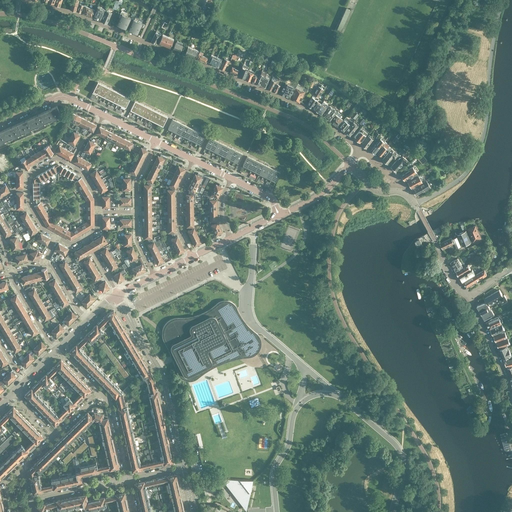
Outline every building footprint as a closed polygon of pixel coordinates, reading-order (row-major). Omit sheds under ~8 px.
[(76,11),(79,0),(72,0),(70,9),(76,11)] [(119,11),(121,5),(116,2),(113,8),(119,11)] [(92,17),(95,10),(85,6),(82,13),(92,17)] [(105,9),(97,6),(93,18),(100,21),(105,9)] [(341,32),(351,10),(346,8),(336,30),(341,32)] [(107,24),(112,12),(108,11),(106,10),(101,21),(107,24)] [(129,22),(130,18),(131,18),(120,13),(119,17),(120,18),(117,25),(119,26),(118,27),(125,30),(129,22)] [(142,27),(144,24),(142,23),(141,23),(143,20),(135,17),(134,19),(133,19),(133,20),(132,23),(128,30),(130,31),(129,32),(135,35),(135,33),(137,34),(140,27),(142,27)] [(156,44),(161,34),(156,32),(151,42),(156,44)] [(164,45),(168,37),(162,35),(159,43),(164,45)] [(170,48),(173,40),(168,37),(164,45),(170,48)] [(180,52),(183,45),(175,42),(173,49),(180,52)] [(195,59),(198,50),(188,46),(184,55),(195,59)] [(206,63),(208,58),(198,55),(196,60),(206,63)] [(213,65),(217,57),(211,55),(207,63),(213,65)] [(219,68),(222,59),(217,57),(213,65),(219,68)] [(228,66),(229,64),(230,61),(224,58),(220,68),(224,70),(226,65),(228,66)] [(237,75),(239,70),(232,67),(230,72),(237,75)] [(245,78),(248,70),(242,67),(239,75),(245,78)] [(250,81),(253,73),(248,71),(245,79),(250,81)] [(261,85),(266,73),(263,72),(262,75),(260,74),(256,84),(261,85)] [(266,87),(269,78),(267,77),(268,74),(266,73),(261,85),(266,87)] [(256,84),(260,74),(259,74),(259,75),(257,74),(256,75),(254,74),(251,81),(256,84)] [(271,90),(276,79),(277,78),(273,77),(271,80),(267,89),(271,90)] [(276,93),(282,82),(276,79),(271,90),(276,93)] [(97,94),(102,84),(98,82),(93,91),(97,94)] [(101,96),(106,86),(102,84),(97,94),(101,96)] [(105,98),(110,88),(106,86),(101,96),(105,98)] [(299,103),(305,91),(296,87),(290,99),(299,103)] [(109,100),(114,90),(110,88),(105,98),(109,100)] [(285,96),(288,89),(287,88),(287,89),(283,88),(279,94),(285,96)] [(317,100),(318,98),(322,91),(317,88),(313,95),(315,96),(314,98),(312,97),(307,105),(312,108),(317,100)] [(113,102),(118,92),(114,90),(109,100),(113,102)] [(117,104),(122,94),(118,92),(113,102),(117,104)] [(121,106),(126,96),(122,94),(117,104),(121,106)] [(126,108),(130,98),(126,96),(121,106),(126,108)] [(135,112),(139,102),(135,100),(130,110),(135,112)] [(317,111),(322,104),(317,101),(312,108),(317,111)] [(139,114),(143,104),(139,102),(135,112),(139,114)] [(143,116),(147,106),(143,104),(139,114),(143,116)] [(321,114),(326,107),(322,104),(317,111),(321,114)] [(330,121),(337,111),(329,105),(322,115),(330,121)] [(147,118),(151,108),(147,106),(143,116),(147,118)] [(31,129),(38,126),(39,127),(45,124),(44,123),(48,121),(51,120),(52,121),(58,118),(57,117),(61,115),(57,107),(53,108),(53,107),(43,112),(44,113),(40,114),(40,113),(30,118),(30,119),(27,120),(27,119),(17,124),(17,125),(14,126),(13,125),(4,130),(4,131),(1,132),(0,131),(0,144),(5,142),(5,141),(8,139),(9,139),(12,137),(12,139),(19,136),(18,135),(25,131),(25,133),(32,130),(31,129)] [(151,120),(155,110),(151,108),(147,118),(151,120)] [(155,122),(159,112),(155,110),(151,120),(155,122)] [(159,124),(163,114),(159,112),(155,122),(159,124)] [(163,126),(168,117),(163,114),(159,124),(163,126)] [(334,124),(339,117),(336,115),(331,121),(334,124)] [(337,127),(343,120),(339,117),(334,124),(337,127)] [(172,131),(177,121),(173,119),(168,129),(172,131)] [(344,131),(349,124),(344,120),(338,127),(344,131)] [(176,133),(181,123),(177,121),(172,131),(176,133)] [(350,136),(358,126),(353,122),(345,132),(350,136)] [(180,135),(185,125),(181,123),(176,133),(180,135)] [(184,137),(189,127),(185,125),(180,135),(184,137)] [(188,139),(193,129),(189,127),(184,137),(188,139)] [(192,141),(197,131),(193,129),(188,139),(192,141)] [(363,139),(367,134),(362,130),(361,132),(359,130),(353,138),(360,143),(362,141),(363,141),(364,139),(363,139)] [(79,136),(80,135),(78,134),(79,132),(76,131),(75,133),(74,132),(71,137),(77,140),(79,136)] [(196,143),(201,133),(197,131),(192,141),(196,143)] [(200,145),(205,135),(201,133),(196,143),(200,145)] [(366,149),(373,139),(368,135),(361,145),(366,149)] [(119,146),(120,144),(123,138),(118,136),(115,142),(114,144),(119,146)] [(75,143),(77,140),(71,137),(69,141),(70,142),(69,144),(72,145),(73,144),(75,145),(75,143)] [(210,149),(214,140),(210,138),(205,147),(210,149)] [(375,154),(384,143),(380,139),(370,151),(375,154)] [(92,148),(95,144),(94,143),(95,141),(92,140),(91,141),(89,140),(88,141),(88,142),(87,145),(92,148)] [(214,151),(218,142),(214,140),(210,149),(214,151)] [(133,146),(132,145),(133,143),(131,142),(131,143),(128,141),(125,147),(130,149),(130,148),(132,149),(133,146)] [(218,153),(222,144),(218,142),(214,151),(218,153)] [(53,153),(50,148),(52,147),(50,144),(44,148),(44,149),(47,154),(48,156),(53,153)] [(222,155),(226,146),(222,144),(218,153),(222,155)] [(90,153),(92,148),(87,145),(85,149),(84,148),(84,150),(86,151),(85,152),(87,154),(88,152),(90,153)] [(381,156),(387,148),(383,145),(377,153),(381,156)] [(61,154),(64,148),(59,146),(59,147),(57,146),(55,149),(57,150),(56,152),(57,153),(57,152),(61,154)] [(147,152),(148,151),(146,150),(147,147),(144,146),(143,148),(141,148),(139,152),(145,155),(147,152)] [(226,157),(230,148),(226,146),(222,155),(226,157)] [(402,156),(407,149),(404,147),(399,153),(398,154),(398,155),(397,156),(398,157),(400,155),(402,156)] [(230,159),(234,150),(230,148),(226,157),(230,159)] [(395,159),(398,154),(391,148),(382,160),(387,164),(392,157),(395,159)] [(4,149),(0,151),(0,161),(6,172),(15,167),(4,149)] [(234,161),(239,152),(234,150),(230,159),(234,161)] [(238,163),(243,154),(239,152),(234,161),(238,163)] [(422,153),(417,157),(422,164),(428,160),(422,153)] [(161,163),(164,159),(162,158),(163,155),(161,154),(160,157),(158,156),(157,157),(156,161),(161,163)] [(405,166),(409,162),(402,156),(400,155),(398,157),(391,167),(396,171),(399,168),(401,165),(403,163),(405,166)] [(247,168),(252,158),(247,156),(243,166),(247,168)] [(251,170),(256,160),(252,158),(247,168),(251,170)] [(31,167),(30,165),(26,159),(19,163),(21,166),(23,164),(26,170),(31,167)] [(255,172),(260,162),(256,160),(251,170),(255,172)] [(259,174),(264,164),(260,162),(255,172),(259,174)] [(58,171),(58,164),(55,166),(47,170),(50,176),(58,171)] [(263,176),(268,166),(264,164),(259,174),(263,176)] [(184,170),(185,169),(183,168),(184,166),(182,165),(181,167),(179,166),(176,171),(182,174),(184,170)] [(406,180),(416,172),(418,171),(414,165),(400,175),(404,181),(405,180),(406,180)] [(267,178),(272,168),(268,166),(263,176),(267,178)] [(136,174),(137,171),(138,171),(138,170),(132,167),(130,171),(131,172),(130,174),(133,175),(134,173),(136,174)] [(69,178),(72,172),(65,168),(62,174),(69,178)] [(271,180),(276,170),(272,168),(267,178),(271,180)] [(50,176),(47,170),(40,175),(43,180),(50,176)] [(275,182),(280,172),(276,170),(271,180),(275,182)] [(80,178),(78,176),(76,174),(72,172),(69,178),(74,181),(75,181),(80,178)] [(407,182),(418,176),(416,172),(406,180),(407,182)] [(199,182),(201,177),(202,175),(198,173),(197,175),(195,174),(194,175),(195,176),(193,179),(199,182)] [(152,182),(154,178),(148,175),(148,176),(146,180),(148,180),(147,183),(149,183),(150,181),(152,182)] [(411,188),(424,181),(420,175),(418,176),(407,182),(411,188)] [(81,178),(80,178),(75,181),(81,192),(87,188),(81,178)] [(423,192),(430,188),(426,180),(412,189),(415,195),(422,191),(423,192)] [(222,189),(222,188),(220,187),(222,184),(219,183),(218,186),(216,185),(214,189),(220,192),(221,189),(222,189)] [(107,189),(104,184),(98,187),(101,191),(100,191),(101,192),(103,191),(104,193),(107,191),(106,189),(107,189)] [(194,192),(197,187),(191,184),(189,187),(188,189),(190,190),(189,192),(191,192),(192,190),(194,192)] [(9,191),(8,189),(6,185),(1,188),(5,194),(8,192),(9,191)] [(94,199),(87,188),(81,192),(87,201),(94,199)] [(218,196),(220,192),(214,189),(210,197),(212,197),(215,198),(215,196),(218,197),(218,196)] [(40,202),(35,205),(34,206),(40,216),(47,213),(40,202)] [(29,217),(27,214),(27,213),(27,212),(25,213),(24,212),(21,213),(22,215),(21,216),(23,220),(29,217)] [(47,227),(52,222),(47,213),(40,216),(47,227)] [(32,221),(29,217),(23,220),(26,225),(32,221)] [(62,227),(52,222),(47,227),(58,234),(62,227)] [(94,226),(87,222),(79,227),(82,233),(94,226)] [(220,227),(218,223),(217,222),(215,223),(215,222),(213,222),(213,224),(211,225),(214,230),(220,227)] [(38,230),(37,229),(34,226),(29,229),(32,234),(33,233),(34,235),(37,233),(36,232),(38,230)] [(481,238),(476,226),(468,229),(473,241),(481,238)] [(70,232),(67,230),(62,227),(58,234),(71,240),(70,232)] [(71,240),(82,233),(79,227),(70,232),(71,240)] [(222,232),(222,230),(221,230),(220,227),(214,230),(216,235),(218,234),(219,236),(221,235),(220,233),(222,232)] [(11,233),(8,228),(3,231),(5,235),(4,235),(5,236),(7,235),(8,237),(11,235),(10,234),(11,233)] [(28,233),(30,232),(28,229),(22,233),(27,240),(31,238),(28,233)] [(466,231),(457,234),(462,246),(471,243),(466,231)] [(42,242),(45,236),(42,234),(41,233),(40,235),(38,234),(36,237),(38,238),(37,239),(42,242)] [(180,241),(178,237),(177,236),(175,237),(174,234),(172,235),(172,236),(173,238),(171,239),(174,244),(180,241)] [(109,240),(108,237),(105,239),(103,235),(101,236),(100,235),(97,237),(101,245),(107,242),(109,240)] [(18,242),(17,237),(15,237),(15,236),(12,236),(12,238),(10,239),(10,240),(11,240),(12,244),(18,242)] [(103,247),(101,245),(97,237),(93,240),(94,241),(88,244),(84,247),(83,246),(79,248),(84,256),(88,253),(92,251),(97,248),(98,250),(101,249),(101,248),(103,247)] [(201,242),(198,237),(192,240),(194,244),(195,245),(197,244),(198,247),(200,246),(199,243),(201,242)] [(457,237),(453,238),(456,247),(461,245),(457,237)] [(455,247),(451,238),(440,244),(443,250),(448,247),(450,250),(455,247)] [(158,246),(154,239),(149,241),(150,244),(148,245),(148,246),(150,250),(156,247),(158,246)] [(60,252),(64,246),(59,243),(55,249),(60,252)] [(185,250),(184,249),(182,246),(176,249),(178,253),(181,252),(182,254),(184,253),(183,251),(185,250)] [(109,252),(106,248),(105,248),(104,247),(103,247),(101,248),(101,249),(102,250),(100,251),(101,252),(103,256),(109,252)] [(135,252),(133,249),(133,247),(130,249),(129,247),(127,247),(128,250),(127,250),(129,255),(135,252)] [(84,256),(79,248),(76,250),(76,251),(74,252),(77,256),(74,258),(76,260),(84,256)] [(40,256),(42,253),(39,251),(38,252),(37,251),(30,253),(30,254),(28,255),(29,258),(29,261),(32,260),(34,259),(34,261),(37,260),(37,259),(39,258),(39,257),(40,256)] [(112,257),(109,252),(103,256),(105,259),(106,260),(112,257)] [(138,257),(137,256),(135,252),(129,255),(132,260),(133,259),(134,261),(137,260),(136,258),(138,257)] [(92,262),(90,259),(91,259),(90,257),(88,259),(87,257),(90,255),(88,253),(84,256),(85,258),(84,259),(85,260),(84,261),(87,266),(92,262)] [(23,262),(21,255),(16,257),(16,259),(13,260),(14,262),(17,261),(17,263),(19,263),(23,262)] [(163,261),(161,256),(155,259),(157,263),(156,263),(157,264),(159,263),(160,265),(162,264),(166,262),(165,260),(163,261)] [(146,268),(144,265),(144,263),(141,257),(139,258),(142,264),(137,267),(140,273),(144,271),(145,270),(144,268),(146,268)] [(463,268),(458,258),(451,263),(456,272),(463,268)] [(68,266),(65,261),(63,262),(62,260),(60,261),(61,263),(59,264),(60,266),(62,269),(68,266)] [(117,266),(114,261),(109,265),(111,268),(111,269),(113,268),(114,270),(117,268),(116,267),(117,266)] [(459,277),(470,269),(468,265),(463,268),(456,272),(459,277)] [(98,271),(96,268),(95,267),(89,270),(92,275),(98,271)] [(140,273),(137,267),(130,270),(131,273),(132,275),(134,273),(135,275),(137,275),(137,274),(140,273)] [(48,274),(46,268),(41,270),(42,272),(43,278),(44,278),(49,277),(51,276),(50,273),(48,274)] [(463,282),(475,274),(473,269),(460,277),(463,282)] [(477,281),(487,275),(485,269),(474,276),(477,281)] [(101,276),(100,275),(98,271),(92,275),(95,279),(96,279),(97,280),(100,279),(99,277),(101,276)] [(124,278),(123,277),(127,274),(126,272),(122,275),(120,272),(114,276),(118,282),(119,283),(122,282),(121,280),(124,278)] [(466,288),(477,281),(474,276),(463,283),(466,288)] [(58,284),(56,281),(55,279),(53,281),(52,279),(50,281),(51,282),(49,283),(52,288),(58,284)] [(7,286),(10,285),(10,283),(7,283),(6,281),(5,282),(1,283),(3,290),(8,288),(7,286)] [(109,287),(105,281),(99,285),(101,287),(96,290),(98,292),(102,289),(103,291),(105,290),(107,291),(109,290),(109,288),(109,287)] [(82,288),(79,284),(73,287),(75,290),(76,292),(78,291),(79,292),(81,291),(80,289),(82,288)] [(501,286),(484,297),(487,301),(491,300),(492,301),(499,297),(502,301),(508,298),(501,286)] [(37,294),(34,289),(33,290),(32,288),(29,290),(30,291),(28,292),(29,294),(31,297),(37,294)] [(40,298),(37,294),(31,297),(33,300),(34,302),(40,298)] [(95,299),(93,297),(95,295),(94,294),(92,296),(90,294),(86,298),(91,302),(93,300),(94,300),(95,299)] [(19,300),(17,296),(18,296),(17,295),(15,296),(14,295),(11,296),(12,298),(11,299),(14,303),(19,300)] [(69,302),(68,301),(66,298),(60,301),(63,306),(64,305),(65,307),(68,305),(67,303),(69,302)] [(91,302),(86,298),(82,301),(84,303),(82,305),(83,307),(85,305),(87,306),(88,305),(91,302)] [(490,312),(487,308),(494,305),(492,301),(491,300),(487,301),(477,306),(485,319),(492,316),(491,315),(490,312)] [(235,308),(235,307),(234,307),(234,306),(233,306),(233,305),(232,304),(231,304),(231,303),(230,303),(229,302),(228,302),(227,302),(226,302),(225,302),(224,302),(223,302),(222,302),(221,302),(220,303),(219,303),(219,304),(218,304),(215,307),(214,307),(213,308),(212,309),(211,309),(210,310),(209,310),(209,311),(208,312),(207,312),(206,313),(205,313),(204,314),(203,314),(202,314),(201,315),(200,315),(199,316),(198,316),(197,316),(196,317),(195,317),(194,317),(193,317),(192,318),(191,318),(189,318),(188,318),(187,318),(186,319),(185,319),(184,319),(183,319),(181,319),(180,319),(179,319),(178,319),(177,319),(176,319),(175,319),(174,319),(174,320),(173,320),(172,320),(171,321),(170,321),(169,322),(168,323),(167,324),(166,325),(166,326),(165,326),(165,327),(165,328),(164,328),(164,329),(164,330),(164,331),(164,332),(163,333),(163,334),(164,335),(164,336),(164,337),(164,338),(164,339),(165,339),(165,340),(165,341),(166,342),(167,344),(168,345),(169,347),(169,348),(170,350),(171,351),(171,353),(172,354),(173,356),(173,357),(174,359),(174,361),(175,362),(175,364),(176,365),(176,367),(177,368),(177,369),(177,370),(178,371),(178,372),(178,373),(179,373),(179,374),(180,375),(180,376),(181,376),(181,377),(182,377),(182,378),(183,378),(184,378),(185,379),(186,379),(187,379),(188,379),(188,380),(189,380),(190,380),(191,379),(192,379),(193,379),(194,379),(194,378),(195,378),(196,378),(196,377),(197,377),(199,375),(200,375),(201,374),(202,373),(203,372),(204,371),(206,370),(207,370),(208,369),(209,368),(210,367),(212,367),(213,366),(214,365),(216,365),(217,364),(218,364),(220,363),(221,362),(222,362),(224,361),(225,361),(226,360),(228,360),(229,359),(230,359),(232,359),(233,358),(235,358),(236,358),(237,357),(239,357),(240,357),(242,357),(243,356),(245,356),(247,356),(248,356),(249,356),(250,356),(250,355),(251,355),(252,355),(253,355),(253,354),(254,354),(255,353),(256,352),(257,352),(257,351),(257,350),(258,350),(258,349),(259,348),(259,347),(259,346),(259,345),(260,344),(260,343),(259,343),(259,342),(259,341),(259,340),(259,339),(258,338),(258,337),(257,337),(257,336),(257,335),(256,335),(255,334),(253,332),(252,331),(251,331),(250,330),(249,329),(249,328),(248,328),(247,327),(246,326),(246,325),(245,324),(244,324),(244,323),(244,322),(244,321),(244,320),(243,320),(242,320),(241,319),(240,318),(240,317),(239,316),(239,315),(238,314),(238,313),(237,312),(237,311),(236,310),(236,309),(235,308)] [(45,307),(42,303),(37,306),(39,309),(38,309),(39,311),(45,307)] [(25,309),(23,306),(23,305),(22,304),(16,308),(19,312),(25,309)] [(118,319),(114,311),(111,310),(106,316),(108,320),(110,323),(111,323),(118,319)] [(77,317),(75,315),(76,314),(74,311),(73,313),(72,312),(68,315),(73,320),(75,317),(76,318),(77,317)] [(51,316),(48,312),(42,315),(44,318),(44,319),(45,320),(47,319),(48,320),(50,319),(49,317),(51,316)] [(73,320),(68,315),(64,319),(66,321),(63,323),(65,325),(67,323),(69,324),(70,323),(73,320)] [(100,328),(108,320),(106,316),(97,324),(100,328)] [(502,323),(498,316),(486,322),(490,329),(502,323)] [(457,319),(465,334),(469,333),(461,317),(457,319)] [(122,325),(118,319),(111,323),(115,330),(122,325)] [(35,327),(33,324),(34,323),(33,322),(27,326),(30,330),(35,327)] [(64,329),(63,327),(65,325),(63,323),(61,326),(59,324),(56,328),(60,332),(63,329),(63,330),(64,329)] [(103,331),(100,328),(97,324),(94,327),(100,334),(103,331)] [(493,335),(505,330),(502,324),(490,330),(493,335)] [(127,332),(122,325),(115,330),(119,337),(127,332)] [(37,333),(38,331),(38,330),(37,330),(35,327),(30,330),(33,335),(34,334),(35,336),(38,334),(37,333)] [(100,334),(94,327),(91,330),(97,337),(100,334)] [(60,332),(56,328),(52,331),(50,333),(52,335),(51,335),(53,337),(55,335),(57,336),(58,335),(57,335),(60,332)] [(97,337),(91,330),(87,333),(94,340),(97,337)] [(131,339),(127,332),(119,337),(123,344),(131,339)] [(507,337),(505,332),(494,336),(496,342),(507,337)] [(94,340),(87,333),(84,336),(88,340),(91,343),(94,340)] [(79,348),(86,341),(88,340),(84,336),(76,345),(79,348)] [(510,344),(508,338),(497,343),(499,348),(510,344)] [(135,346),(132,342),(131,339),(123,344),(127,351),(135,346)] [(46,346),(45,345),(46,343),(44,341),(43,342),(41,341),(38,345),(42,350),(45,347),(46,346)] [(21,348),(18,343),(12,347),(14,350),(15,352),(17,351),(18,352),(21,350),(20,349),(21,348)] [(128,376),(105,343),(101,346),(125,379),(128,376)] [(42,350),(38,345),(34,349),(35,351),(33,353),(35,355),(37,352),(39,354),(40,353),(39,353),(42,350)] [(82,351),(79,348),(76,345),(69,351),(75,357),(82,351)] [(139,353),(135,346),(127,351),(131,358),(139,353)] [(511,355),(509,348),(508,348),(507,346),(500,349),(504,358),(511,355)] [(81,363),(88,357),(82,351),(75,357),(81,363)] [(34,358),(32,357),(35,355),(33,353),(31,355),(29,354),(25,357),(30,362),(33,359),(34,358)] [(143,360),(139,353),(131,358),(135,365),(143,360)] [(30,362),(25,357),(21,361),(23,363),(21,365),(23,367),(25,365),(26,366),(27,365),(30,362)] [(87,369),(93,363),(88,357),(81,363),(87,369)] [(60,372),(67,366),(61,360),(54,366),(57,369),(60,372)] [(147,367),(143,360),(135,365),(139,372),(147,367)] [(93,375),(99,368),(93,363),(87,369),(93,375)] [(49,378),(57,369),(54,366),(46,374),(49,378)] [(66,378),(73,372),(67,366),(60,372),(66,378)] [(151,374),(147,367),(139,372),(144,379),(144,378),(151,374)] [(98,381),(105,374),(99,368),(93,375),(98,381)] [(16,376),(14,375),(16,373),(13,371),(12,372),(11,371),(9,373),(8,371),(6,373),(7,375),(12,380),(15,377),(16,376)] [(72,384),(79,378),(73,372),(66,378),(72,384)] [(52,381),(49,378),(46,374),(43,377),(49,384),(52,381)] [(104,386),(110,380),(105,374),(98,381),(104,386)] [(155,379),(151,374),(144,378),(148,383),(148,384),(155,382),(155,379)] [(12,380),(7,375),(3,379),(5,381),(3,383),(4,385),(7,382),(8,384),(9,383),(12,380)] [(49,384),(43,377),(40,380),(43,384),(46,387),(49,384)] [(78,390),(85,384),(79,378),(72,384),(78,390)] [(35,392),(43,384),(40,380),(31,389),(34,392),(35,392)] [(110,392),(116,386),(110,380),(104,386),(110,392)] [(84,397),(91,390),(85,384),(78,390),(81,393),(84,397)] [(121,392),(122,392),(116,386),(110,392),(115,398),(121,392)] [(31,401),(37,395),(35,392),(34,392),(31,389),(25,395),(31,401)] [(157,391),(150,393),(149,393),(151,401),(159,399),(157,391)] [(125,402),(123,394),(121,392),(115,398),(117,404),(125,402)] [(76,405),(84,397),(81,393),(73,402),(76,405)] [(37,407),(43,401),(37,395),(31,401),(37,407)] [(76,405),(73,402),(69,398),(66,401),(73,408),(76,405)] [(161,407),(159,399),(151,401),(153,409),(161,407)] [(43,413),(49,407),(43,401),(37,407),(43,413)] [(73,408),(66,401),(63,404),(67,408),(70,411),(73,408)] [(127,406),(126,407),(118,408),(120,416),(128,414),(127,406)] [(13,419),(19,413),(13,407),(7,413),(10,416),(13,419)] [(49,419),(55,413),(49,407),(43,413),(49,419)] [(163,415),(161,407),(153,409),(154,417),(163,415)] [(63,418),(70,411),(67,408),(58,416),(60,418),(61,416),(63,418)] [(94,419),(91,415),(88,412),(82,418),(88,425),(94,419)] [(104,419),(103,414),(94,412),(91,415),(94,419),(96,421),(99,420),(104,419)] [(1,424),(6,420),(10,416),(7,413),(0,419),(0,429),(2,431),(5,428),(1,424)] [(19,425),(25,419),(19,413),(13,419),(19,425)] [(53,424),(60,418),(58,416),(55,413),(49,419),(53,424)] [(130,422),(128,414),(120,416),(121,424),(130,422)] [(164,423),(163,415),(154,417),(156,425),(164,423)] [(55,426),(63,418),(61,416),(60,418),(53,424),(55,426)] [(88,425),(82,418),(75,424),(82,431),(88,425)] [(110,426),(108,418),(104,419),(99,420),(100,428),(110,426)] [(22,428),(28,422),(25,419),(19,425),(22,428)] [(25,431),(31,425),(28,422),(22,428),(25,431)] [(132,430),(130,422),(121,424),(123,432),(132,430)] [(166,431),(165,424),(164,423),(156,425),(158,432),(166,431)] [(82,431),(75,424),(69,430),(76,437),(82,431)] [(30,437),(37,431),(31,425),(25,431),(30,437)] [(111,435),(110,426),(100,428),(102,437),(111,435)] [(76,437),(69,430),(63,436),(70,443),(76,437)] [(134,438),(132,430),(123,432),(125,440),(134,438)] [(37,443),(43,437),(37,431),(30,437),(33,440),(34,440),(37,443)] [(168,438),(166,431),(158,432),(160,440),(168,438)] [(511,450),(507,432),(500,434),(505,452),(511,450)] [(0,453),(15,438),(12,435),(0,446),(0,453)] [(113,443),(112,439),(111,435),(102,437),(104,445),(113,443)] [(70,443),(63,436),(57,442),(64,449),(70,443)] [(97,455),(93,436),(88,437),(92,457),(97,455)] [(135,446),(134,438),(125,440),(127,448),(135,446)] [(170,446),(168,438),(160,440),(161,448),(170,446)] [(28,452),(37,443),(34,440),(33,440),(25,449),(28,452)] [(64,449),(57,442),(51,448),(58,455),(64,449)] [(76,457),(88,445),(85,442),(73,454),(71,452),(63,461),(66,464),(75,455),(76,457)] [(115,451),(113,443),(104,445),(106,453),(115,451)] [(28,452),(25,449),(22,445),(16,451),(22,458),(28,452)] [(137,453),(135,446),(127,448),(128,455),(137,453)] [(171,454),(170,446),(161,448),(163,456),(171,454)] [(58,455),(51,448),(45,454),(52,461),(58,455)] [(22,458),(16,451),(9,457),(16,464),(22,458)] [(117,459),(115,451),(106,453),(108,461),(117,459)] [(139,461),(137,453),(128,455),(130,463),(139,461)] [(52,461),(45,454),(39,460),(46,467),(52,461)] [(171,454),(163,456),(163,460),(164,464),(173,462),(171,454)] [(16,464),(9,457),(3,463),(10,470),(16,464)] [(119,468),(117,459),(108,461),(109,466),(110,470),(119,468)] [(46,467),(39,460),(33,466),(36,469),(40,473),(46,467)] [(141,469),(140,465),(139,461),(130,463),(132,472),(141,469)] [(10,470),(3,463),(0,466),(0,471),(4,476),(10,470)] [(109,466),(98,468),(96,463),(88,465),(90,474),(110,470),(109,466)] [(90,474),(88,465),(80,467),(81,472),(82,476),(90,474)] [(33,473),(36,469),(33,466),(28,471),(29,477),(33,476),(33,473)] [(178,482),(176,474),(167,476),(168,480),(169,484),(178,482)] [(40,483),(39,478),(38,475),(33,476),(29,477),(31,486),(40,483)] [(76,475),(68,476),(70,486),(78,484),(76,475)] [(70,486),(68,476),(60,478),(62,487),(70,486)] [(62,487),(60,478),(51,480),(52,485),(53,485),(53,489),(62,487)] [(252,486),(253,480),(235,479),(228,485),(239,499),(246,494),(249,498),(252,486)] [(146,490),(145,486),(144,481),(135,483),(137,492),(146,490)] [(180,491),(178,482),(169,484),(171,493),(180,491)] [(42,492),(41,488),(41,487),(40,483),(31,486),(33,494),(42,492)] [(148,498),(146,490),(137,492),(139,500),(148,498)] [(182,499),(180,491),(171,493),(172,501),(182,499)] [(126,501),(124,492),(116,494),(117,499),(116,499),(117,503),(126,501)] [(88,505),(87,501),(86,494),(81,495),(83,504),(85,511),(90,511),(89,510),(88,505)] [(106,506),(105,501),(116,499),(117,499),(116,494),(100,498),(102,507),(106,506)] [(247,509),(249,498),(246,494),(239,499),(246,509),(247,509)] [(83,504),(81,495),(73,497),(75,506),(83,504)] [(75,506),(73,497),(64,499),(66,508),(75,506)] [(149,506),(148,498),(139,500),(140,508),(149,506)] [(98,508),(96,499),(87,501),(88,505),(89,510),(98,508)] [(183,507),(182,499),(172,501),(174,509),(183,507)] [(128,509),(126,501),(117,503),(119,511),(128,509)]
